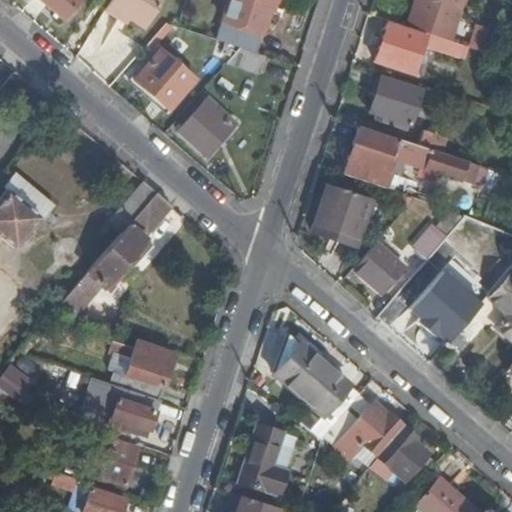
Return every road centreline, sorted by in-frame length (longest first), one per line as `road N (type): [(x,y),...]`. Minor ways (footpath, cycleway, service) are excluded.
road 1 (residential): [(0,22),(267,252)]
road 2 (residential): [(267,252),(511,463)]
road 3 (residential): [(267,252),(181,511)]
road 4 (residential): [(347,0),(267,252)]
